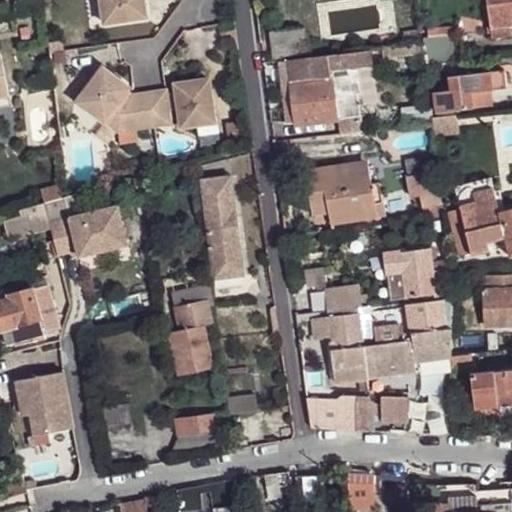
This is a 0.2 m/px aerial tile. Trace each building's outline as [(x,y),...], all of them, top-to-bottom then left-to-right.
[(101,0),(103,8),(109,6),(111,22),(148,17),(144,0),(101,0)] [(511,0),(489,0),(493,27),(511,24),(511,0)] [(511,24),(493,27),(494,37),(511,34),(511,24)] [(236,27),(228,28),(230,44),(238,42),(236,27)] [(305,27),(269,32),(273,58),(308,53),(305,27)] [(418,29),(404,31),(406,45),(419,44),(418,29)] [(452,35),(423,38),(424,45),(426,64),(443,62),(456,61),(452,35)] [(369,51),(289,60),(296,121),(296,124),(339,119),(341,132),(362,130),(360,114),(357,114),(356,104),(362,103),(357,67),(371,66),(369,51)] [(0,96),(9,95),(0,53),(0,52),(0,96)] [(289,60),(280,61),(287,123),(296,121),(289,60)] [(443,62),(426,64),(428,74),(444,72),(443,62)] [(130,87),(102,67),(81,97),(94,107),(91,111),(105,122),(110,115),(122,123),(137,121),(138,129),(155,127),(150,92),(136,94),(133,94),(134,104),(125,105),(120,101),(127,92),(130,87)] [(451,90),(434,91),(437,112),(457,110),(473,107),(471,92),(506,88),(503,69),(449,76),(451,90)] [(167,90),(150,92),(155,127),(172,124),(170,110),(179,109),(182,127),(199,125),(199,118),(215,116),(210,79),(176,84),(177,92),(168,93),(168,90),(167,90)] [(133,94),(127,92),(120,101),(125,105),(134,104),(133,94)] [(94,107),(81,97),(78,102),(91,111),(94,107)] [(432,104),(403,107),(405,126),(435,123),(434,117),(432,104)] [(122,123),(110,115),(105,122),(119,132),(138,129),(137,121),(122,123)] [(437,116),(434,117),(435,123),(436,133),(460,130),(457,115),(437,116)] [(215,116),(199,118),(199,125),(215,122),(215,116)] [(239,121),(226,123),(228,140),(242,138),(239,121)] [(439,152),(407,159),(414,196),(421,195),(424,209),(437,206),(438,213),(439,216),(447,215),(439,152)] [(368,165),(306,173),(311,203),(327,200),(329,211),(330,224),(368,218),(366,206),(375,205),(374,199),(380,198),(378,183),(371,185),(368,165)] [(231,174),(200,176),(212,277),(244,274),(231,174)] [(491,179),(456,188),(462,210),(466,228),(458,230),(457,231),(459,239),(457,239),(460,255),(472,252),(472,255),(490,251),(488,242),(506,238),(510,256),(511,256),(511,207),(504,210),(498,211),(494,191),(491,179)] [(499,189),(494,191),(498,211),(504,210),(499,189)] [(68,196),(45,202),(49,213),(78,205),(75,194),(68,196)] [(327,200),(311,203),(312,213),(329,211),(327,200)] [(28,210),(3,217),(9,238),(33,232),(30,217),(49,213),(45,202),(27,208),(28,210)] [(119,204),(50,221),(58,254),(77,249),(79,256),(128,244),(119,204)] [(375,205),(366,206),(368,218),(377,217),(375,205)] [(462,210),(453,212),(458,230),(466,228),(462,210)] [(430,247),(386,252),(391,298),(407,296),(435,293),(435,296),(453,294),(450,271),(449,259),(432,263),(430,247)] [(511,273),(482,275),(484,322),(511,321),(511,273)] [(209,283),(172,292),(181,328),(169,331),(178,373),(212,366),(203,325),(213,323),(209,303),(213,301),(209,283)] [(12,299),(0,302),(0,327),(0,329),(2,328),(7,344),(31,337),(32,342),(46,339),(44,334),(60,330),(48,284),(11,294),(12,299)] [(350,293),(326,295),(328,310),(369,304),(370,304),(369,294),(350,297),(350,293)] [(367,346),(364,346),(368,379),(419,372),(417,363),(452,358),(453,298),(405,304),(410,340),(367,346)] [(361,312),(328,316),(331,337),(336,383),(368,379),(364,346),(361,312)] [(328,316),(311,318),(314,338),(331,337),(328,316)] [(494,331),(461,334),(462,350),(495,347),(494,331)] [(470,355),(452,358),(452,366),(471,364),(470,355)] [(494,370),(471,372),(474,407),(511,403),(511,369),(494,371),(494,370)] [(64,370),(18,377),(22,404),(29,404),(31,411),(34,433),(74,427),(64,370)] [(254,393),(228,397),(229,414),(256,410),(254,393)] [(409,425),(408,395),(379,395),(380,425),(409,425)] [(357,402),(308,398),(312,426),(333,428),(333,426),(357,428),(357,402)] [(29,404),(22,404),(24,413),(31,411),(29,404)] [(370,404),(360,405),(361,430),(371,429),(370,404)] [(223,414),(175,421),(178,438),(170,455),(228,447),(223,414)] [(351,473),(350,497),(367,499),(371,474),(371,472),(353,470),(351,473)] [(265,474),(268,506),(292,501),(289,477),(289,471),(265,474)] [(322,502),(321,475),(298,476),(300,503),(322,502)] [(236,480),(210,485),(211,510),(238,507),(236,480)] [(376,506),(407,503),(405,482),(375,484),(376,506)] [(200,511),(200,487),(177,491),(179,511),(200,511)] [(511,511),(511,487),(478,490),(479,495),(449,498),(449,507),(452,506),(452,511),(511,511)] [(145,511),(143,498),(119,503),(120,511),(145,511)]
